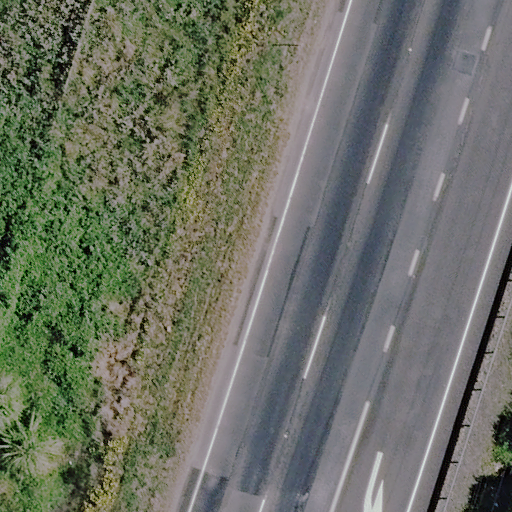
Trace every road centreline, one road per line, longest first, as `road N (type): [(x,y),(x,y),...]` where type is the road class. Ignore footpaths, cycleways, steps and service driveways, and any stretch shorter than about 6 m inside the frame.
road 1 (primary): [(423,0),(256,511)]
road 2 (primary): [(508,0),(488,127),(361,511)]
